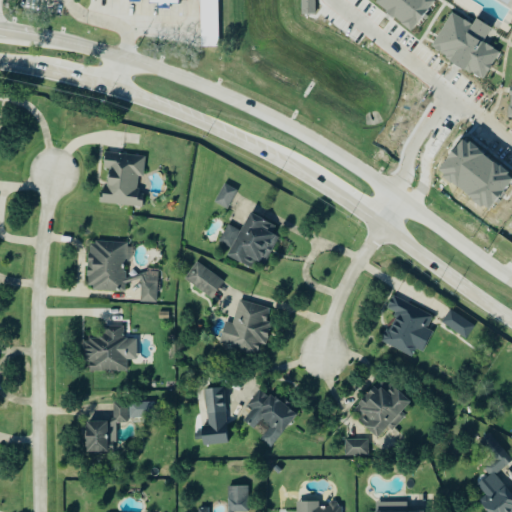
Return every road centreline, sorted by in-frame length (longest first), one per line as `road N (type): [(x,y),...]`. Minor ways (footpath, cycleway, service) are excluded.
road 1 (tertiary): [(0,65),(112,89),(260,151),(336,194),(511,321)]
road 2 (tertiary): [(511,281),(337,153),(229,96),(91,48),(0,30)]
road 3 (residential): [(54,173),(40,298),(42,511)]
road 4 (residential): [(325,356),(346,291),(385,228)]
